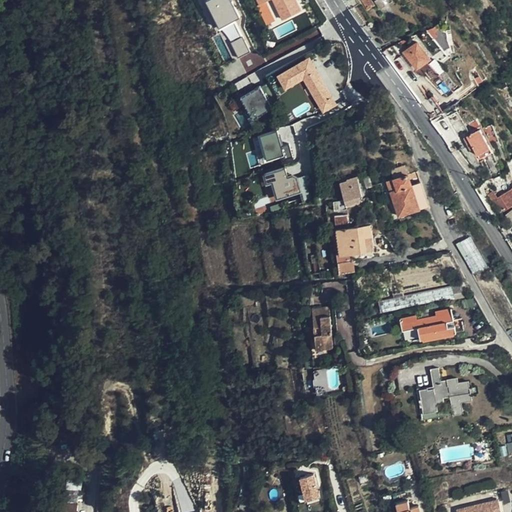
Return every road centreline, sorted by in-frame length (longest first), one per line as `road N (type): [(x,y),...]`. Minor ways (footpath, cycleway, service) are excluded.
road 1 (residential): [(375,56),(365,74),(406,125),(477,296),(511,345)]
road 2 (tertiary): [(375,56),(511,263)]
road 3 (secondary): [(0,471),(8,410),(0,316)]
